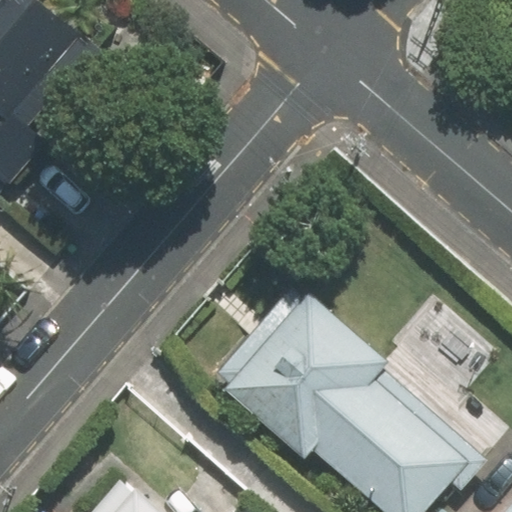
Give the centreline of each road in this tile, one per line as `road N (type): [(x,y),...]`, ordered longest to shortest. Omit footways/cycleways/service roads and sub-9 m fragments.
road 1 (residential): [(0,432),(329,52)]
road 2 (residential): [(511,209),(329,52)]
